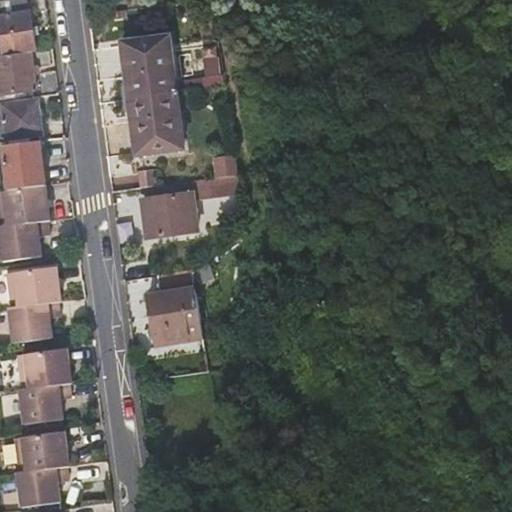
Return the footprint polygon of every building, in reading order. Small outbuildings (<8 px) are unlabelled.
[(0,14),(0,47),(1,57),(30,54),(35,53),(29,11),(0,14)] [(130,100),(175,94),(174,80),(168,38),(122,43),(128,88),(130,100)] [(0,103),(2,103),(31,99),(30,93),(36,93),(37,99),(58,96),(55,73),(34,76),(30,54),(1,57),(0,57),(0,103)] [(205,75),(174,80),(175,94),(223,88),(221,73),(219,73),(216,57),(202,59),(205,75)] [(121,101),(130,100),(128,88),(119,89),(121,101)] [(137,154),(160,151),(183,148),(175,94),(130,100),(132,114),(137,154)] [(123,115),(132,114),(130,100),(121,101),(123,115)] [(2,106),(2,103),(0,103),(0,121),(4,121),(6,140),(40,136),(36,103),(2,106)] [(7,192),(26,189),(45,187),(39,143),(1,147),(7,192)] [(209,161),(211,179),(234,176),(232,159),(209,161)] [(211,179),(193,181),(195,201),(236,196),(234,176),(211,179)] [(49,219),(45,187),(26,189),(7,192),(0,192),(0,215),(1,225),(46,219),(49,219)] [(145,224),(146,233),(147,242),(194,236),(189,198),(149,202),(152,223),(145,224)] [(142,203),(145,224),(152,223),(149,202),(142,203)] [(1,225),(0,225),(0,240),(3,261),(43,256),(40,235),(48,234),(46,219),(1,225)] [(7,273),(11,307),(58,301),(62,301),(58,266),(7,273)] [(188,278),(160,281),(162,300),(191,296),(188,278)] [(191,296),(162,300),(148,301),(153,342),(197,336),(191,296)] [(11,307),(8,307),(13,342),(53,337),(51,318),(61,316),(58,301),(11,307)] [(249,349),(248,341),(248,333),(215,337),(216,352),(249,349)] [(67,347),(18,354),(22,389),(69,383),(71,383),(67,347)] [(22,389),(19,389),(23,423),(63,418),(60,397),(71,396),(69,383),(22,389)] [(15,438),(19,472),(65,467),(69,466),(64,431),(15,438)] [(19,472),(16,472),(20,505),(57,501),(54,481),(67,480),(65,467),(19,472)]
